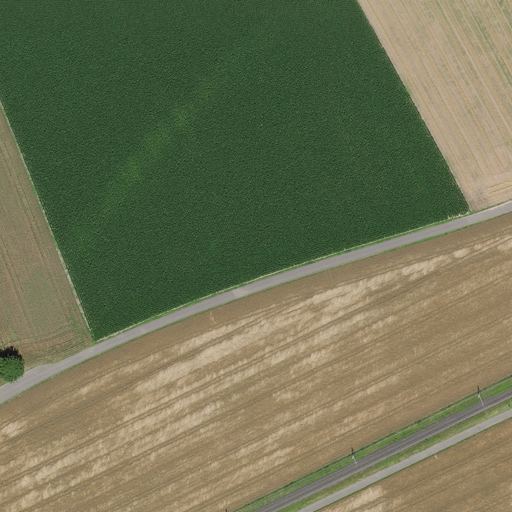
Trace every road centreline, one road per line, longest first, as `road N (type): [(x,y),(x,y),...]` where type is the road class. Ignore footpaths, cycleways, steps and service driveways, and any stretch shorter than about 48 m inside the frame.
road 1 (track): [(511,206),(155,323),(0,397)]
road 2 (track): [(511,413),(306,511)]
